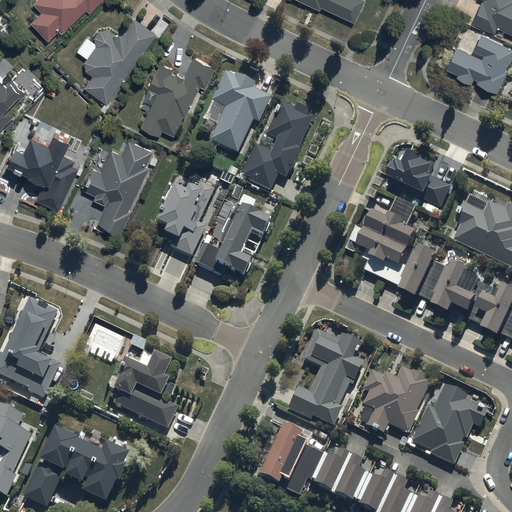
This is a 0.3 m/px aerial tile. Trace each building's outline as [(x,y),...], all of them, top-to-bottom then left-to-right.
[(43,9),(32,20),(49,37),(59,28),(63,32),(87,7),(90,11),(100,0),(35,0),(35,1),(43,9)] [(302,0),(320,8),(322,5),(354,21),(363,0),(302,0)] [(511,0),(481,0),(472,21),(495,31),(498,25),(511,33),(511,0)] [(97,44),(85,59),(86,69),(93,74),(86,85),(108,100),(158,32),(136,16),(125,30),(116,31),(110,27),(101,28),(96,35),(97,44)] [(3,25),(4,24),(0,19),(0,43),(10,34),(3,25)] [(457,45),(446,67),(458,73),(457,75),(470,81),(473,76),(481,80),(480,82),(497,91),(507,70),(505,69),(511,55),(511,47),(482,32),(474,49),(483,54),(481,57),(457,45)] [(175,66),(163,61),(157,74),(154,73),(145,96),(153,99),(142,125),(162,134),(164,128),(177,133),(184,115),(187,116),(200,84),(208,87),(217,63),(194,54),(186,75),(173,70),(175,66)] [(0,71),(0,129),(16,113),(8,106),(24,88),(13,77),(11,79),(7,75),(6,77),(0,71)] [(234,76),(227,72),(206,118),(219,124),(211,140),(239,154),(255,121),(260,123),(272,98),(253,89),(256,83),(235,73),(234,76)] [(272,154),(257,146),(242,176),(271,191),(279,175),(286,179),(292,168),(293,169),(297,160),(296,159),(301,150),(298,148),(313,118),(309,116),(311,111),(297,104),(295,109),(282,103),(267,134),(279,140),(272,154)] [(18,143),(9,160),(16,163),(15,165),(23,169),(24,167),(32,171),(31,173),(46,180),(37,198),(60,209),(79,166),(73,163),(75,159),(63,152),(71,137),(40,120),(25,147),(18,143)] [(92,168),(84,188),(97,194),(96,197),(108,203),(99,223),(121,233),(149,168),(152,169),(157,157),(151,154),(153,149),(129,138),(127,144),(123,142),(118,152),(111,149),(101,172),(92,168)] [(386,180),(441,205),(451,183),(430,173),(436,158),(406,144),(400,157),(394,154),(386,169),(390,172),(386,180)] [(162,235),(165,237),(164,240),(173,244),(172,247),(193,258),(208,228),(200,224),(216,191),(199,183),(197,188),(187,183),(185,189),(168,180),(156,203),(161,205),(152,223),(165,229),(162,235)] [(453,238),(511,266),(511,201),(509,200),(505,207),(467,189),(454,218),(461,221),(453,238)] [(268,196),(259,215),(253,212),(257,202),(244,196),(238,210),(234,209),(231,215),(234,216),(231,223),(228,221),(223,233),(225,234),(220,244),(225,246),(222,251),(210,246),(213,239),(207,236),(194,263),(224,277),(227,269),(245,277),(253,260),(244,256),(246,251),(256,255),(272,220),(271,220),(279,201),(268,196)] [(364,267),(398,283),(418,239),(414,237),(419,225),(410,221),(418,205),(397,196),(390,212),(373,204),(356,242),(372,250),(364,267)] [(398,283),(430,298),(446,263),(431,256),(436,247),(418,239),(398,283)] [(430,298),(468,316),(480,290),(473,287),(482,268),(451,254),(446,263),(430,298)] [(468,316),(511,335),(511,281),(504,277),(497,291),(484,284),(480,290),(468,316)] [(0,361),(0,374),(21,385),(18,390),(24,393),(27,388),(30,390),(30,392),(45,400),(62,365),(39,354),(41,351),(37,349),(48,326),(50,327),(58,312),(30,298),(0,361)] [(297,384),(287,405),(332,426),(342,405),(334,401),(346,375),(354,379),(363,360),(355,356),(362,342),(341,332),(338,339),(317,329),(303,357),(321,365),(309,389),(297,384)] [(174,362),(156,354),(154,357),(145,352),(140,362),(134,359),(132,362),(126,359),(118,377),(120,379),(110,399),(116,402),(115,404),(168,430),(179,406),(164,399),(165,396),(171,399),(176,388),(169,385),(171,379),(168,378),(174,362)] [(387,421),(406,430),(431,378),(401,364),(395,377),(371,366),(362,386),(369,389),(362,402),(372,407),(365,422),(382,431),(387,421)] [(452,461),(471,421),(478,425),(486,407),(465,397),(467,393),(444,382),(432,406),(427,403),(409,441),(452,461)] [(0,494),(7,498),(17,478),(18,478),(21,473),(16,470),(33,436),(18,428),(24,416),(0,404),(0,494)] [(258,475),(298,492),(317,447),(307,443),(308,439),(298,435),(300,430),(280,422),(258,475)] [(42,461),(24,496),(50,508),(66,470),(69,471),(67,478),(84,485),(87,480),(89,481),(84,492),(109,503),(118,483),(121,485),(130,466),(126,465),(131,455),(108,444),(104,452),(81,442),(81,441),(57,430),(43,461),(42,461)] [(308,485),(330,494),(347,455),(335,450),(332,456),(323,452),(308,485)] [(347,455),(330,494),(351,504),(365,471),(357,467),(360,461),(347,455)] [(354,510),(359,511),(376,511),(394,474),(380,468),(378,473),(371,470),(354,510)] [(394,474),(376,511),(402,511),(412,491),(402,486),(405,479),(394,474)] [(407,511),(431,511),(439,494),(428,489),(424,497),(416,493),(407,511)] [(439,494),(431,511),(452,511),(447,509),(451,499),(439,494)]
